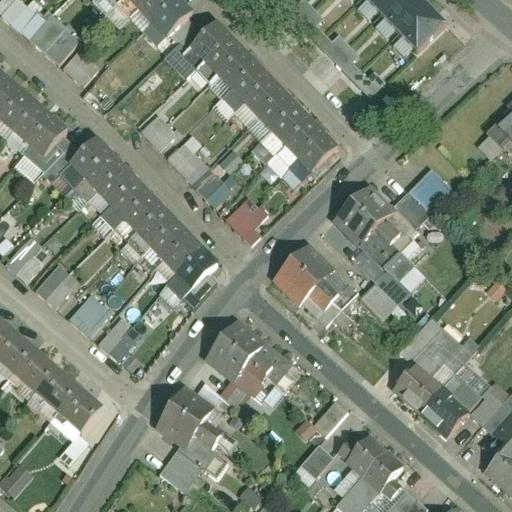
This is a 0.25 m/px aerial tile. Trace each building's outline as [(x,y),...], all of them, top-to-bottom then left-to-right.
[(14,0),(2,0),(0,3),(0,21),(58,70),(79,45),(31,4),(26,9),(14,0)] [(122,0),(166,45),(192,19),(174,0),(122,0)] [(262,0),(342,76),(330,89),(355,112),(381,84),(372,75),(366,82),(351,68),(359,59),(337,38),(330,45),(315,31),(320,25),(293,0),(262,0)] [(446,29),(417,0),(361,0),(418,57),(446,29)] [(183,53),(308,184),(334,158),(210,28),(183,53)] [(62,75),(84,90),(96,73),(74,58),(62,75)] [(0,130),(40,167),(67,136),(0,74),(0,130)] [(139,136),(158,157),(177,139),(157,119),(139,136)] [(213,214),(232,196),(194,156),(201,150),(191,140),(166,164),(213,214)] [(71,175),(189,301),(218,273),(100,148),(71,175)] [(228,178),(241,165),(232,156),(219,169),(228,178)] [(359,198),(330,226),(360,256),(388,228),(359,198)] [(223,225),(248,252),(262,239),(255,232),(268,220),(249,200),(223,225)] [(25,289),(51,259),(30,240),(3,269),(25,289)] [(296,262),(272,286),(302,314),(325,290),(296,262)] [(57,268),(34,295),(55,313),(78,286),(57,268)] [(90,298),(67,324),(88,343),(111,317),(90,298)] [(0,371),(81,441),(106,412),(0,320),(0,371)] [(242,333),(209,374),(250,406),(282,365),(242,333)] [(417,374),(395,400),(448,445),(470,419),(417,374)] [(191,396),(160,435),(186,455),(217,416),(191,396)] [(311,451),(290,476),(309,491),(335,460),(319,447),(343,418),(332,409),(303,444),(311,451)] [(479,475),(511,502),(511,417),(511,416),(485,448),(495,456),(479,475)] [(32,477),(39,469),(42,472),(57,455),(51,451),(58,443),(46,432),(18,464),(32,477)] [(427,511),(401,490),(409,480),(366,445),(360,453),(348,444),(335,460),(363,483),(338,511),(427,511)] [(0,484),(0,491),(13,502),(32,480),(17,466),(0,484)]
